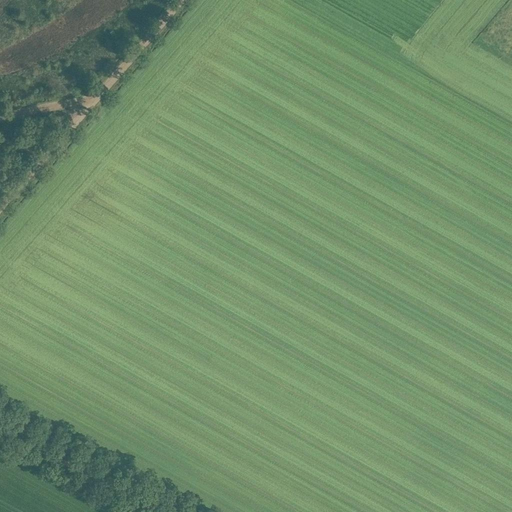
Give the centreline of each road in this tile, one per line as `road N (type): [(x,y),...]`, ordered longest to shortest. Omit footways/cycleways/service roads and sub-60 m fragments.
road 1 (track): [(0,208),(98,95)]
road 2 (track): [(98,95),(180,0)]
